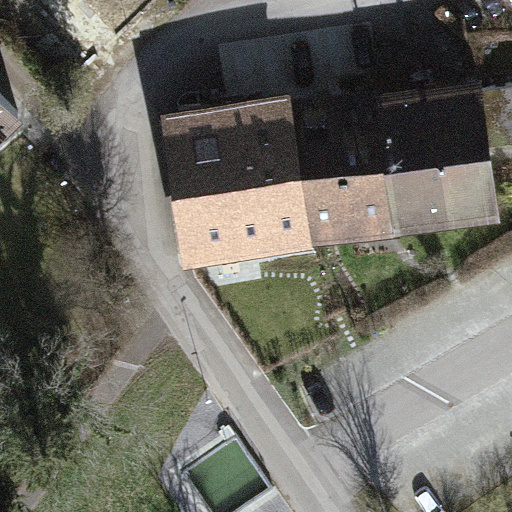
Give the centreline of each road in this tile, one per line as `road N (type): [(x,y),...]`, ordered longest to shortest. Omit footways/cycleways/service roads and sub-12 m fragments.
road 1 (unclassified): [(308,0),(170,77),(142,107),(133,143),(140,221),(182,310),(311,511)]
road 2 (track): [(18,511),(152,334),(182,310)]
